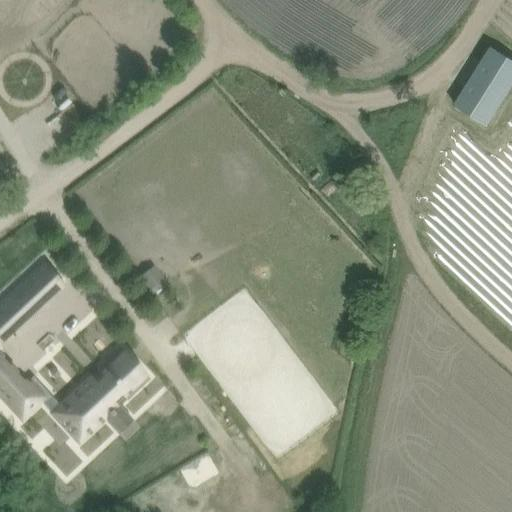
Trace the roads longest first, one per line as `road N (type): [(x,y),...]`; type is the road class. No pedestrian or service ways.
road 1 (track): [(348,511),(411,177),(440,76)]
road 2 (track): [(511,357),(454,308),(405,237),(382,172),(325,98)]
road 3 (track): [(0,223),(237,48)]
road 4 (track): [(325,98),(373,99),(440,76),(492,0)]
